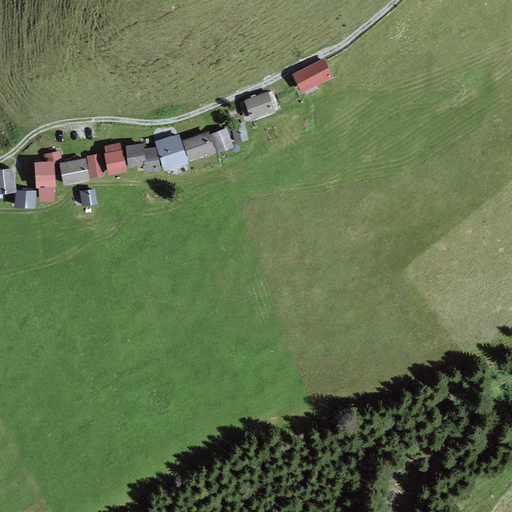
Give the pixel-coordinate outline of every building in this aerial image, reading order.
[(324,59),(292,75),(301,94),(333,78),(324,59)] [(268,92),(244,101),(251,122),(276,113),(268,92)] [(244,123),(231,126),(235,144),(249,141),(244,123)] [(226,129),(210,135),(217,154),(234,148),(226,129)] [(209,132),(182,142),(189,162),(217,154),(210,135),(209,132)] [(172,136),(154,142),(156,148),(164,173),(188,165),(179,135),(173,137),(172,136)] [(106,154),(104,154),(108,177),(127,173),(122,150),(121,150),(120,143),(104,147),(106,154)] [(144,144),(126,147),(128,169),(143,167),(144,175),(161,172),(156,148),(144,149),(144,144)] [(63,162),(60,151),(43,155),(45,162),(54,162),(54,164),(63,162)] [(101,154),(87,156),(90,179),(105,177),(101,154)] [(85,159),(59,164),(64,187),(90,182),(85,159)] [(45,162),(34,163),(35,189),(39,189),(39,202),(54,202),(54,188),(56,188),(54,164),(54,162),(45,162)] [(15,169),(0,170),(0,194),(15,193),(17,193),(16,191),(15,169)] [(95,189),(80,192),(82,207),(98,204),(95,189)] [(16,191),(17,193),(15,193),(14,208),(36,209),(37,191),(16,191)]
